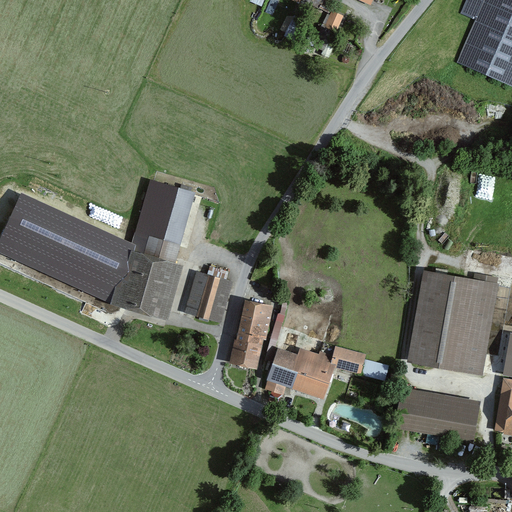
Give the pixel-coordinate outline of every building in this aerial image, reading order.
[(296,0),(319,9),(320,6),(322,0),(296,0)] [(329,10),(333,1),(331,0),(322,0),(320,6),(329,10)] [(511,0),(491,0),(464,61),(510,81),(511,77),(511,0)] [(334,12),(332,11),(325,27),(328,29),(334,12)] [(292,21),(287,33),(294,36),(299,24),(292,21)] [(314,45),(319,48),(328,29),(325,27),(322,26),(314,45)] [(172,268),(169,267),(175,246),(136,235),(118,301),(160,313),(172,268)] [(437,267),(436,273),(447,276),(448,269),(437,267)] [(196,273),(185,311),(209,318),(222,272),(209,268),(206,276),(196,273)] [(481,373),(485,352),(483,352),(496,285),(430,273),(424,310),(419,309),(417,322),(422,323),(415,361),(481,373)] [(252,342),(253,334),(265,337),(273,298),(263,296),(261,305),(245,301),(232,359),(254,364),(259,343),(252,342)] [(279,340),(285,314),(278,313),(273,338),(279,340)] [(331,364),(384,378),(387,366),(363,360),(365,355),(336,348),(331,364)] [(279,353),(271,375),(320,391),(330,363),(317,359),(315,366),(279,353)] [(511,380),(504,380),(496,430),(511,433),(511,380)] [(402,395),(397,425),(471,438),(476,409),(402,395)]
